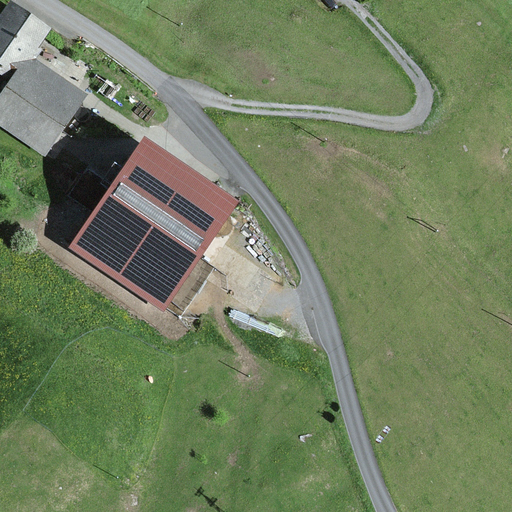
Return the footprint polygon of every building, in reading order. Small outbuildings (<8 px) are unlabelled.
[(50,31),(17,7),(0,30),(0,75),(11,84),(50,31)] [(88,99),(34,60),(0,105),(0,126),(44,159),(88,99)] [(96,169),(67,148),(53,167),(82,188),(96,169)] [(196,171),(164,156),(148,190),(180,205),(196,171)] [(206,244),(169,221),(148,254),(185,277),(206,244)]
